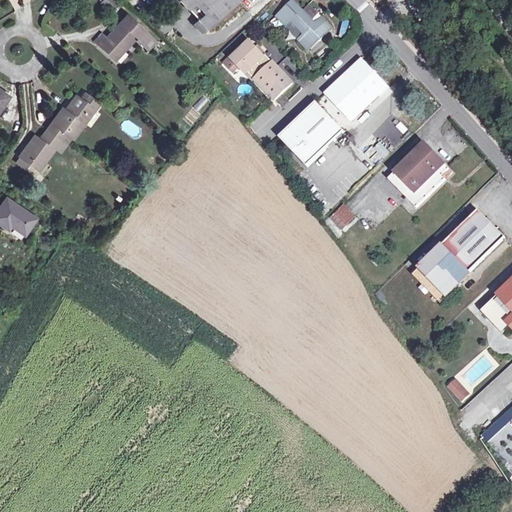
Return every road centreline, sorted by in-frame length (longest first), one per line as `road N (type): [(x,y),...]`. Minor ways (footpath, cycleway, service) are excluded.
road 1 (residential): [(361,0),(511,163)]
road 2 (unknown): [(385,25),(270,128)]
